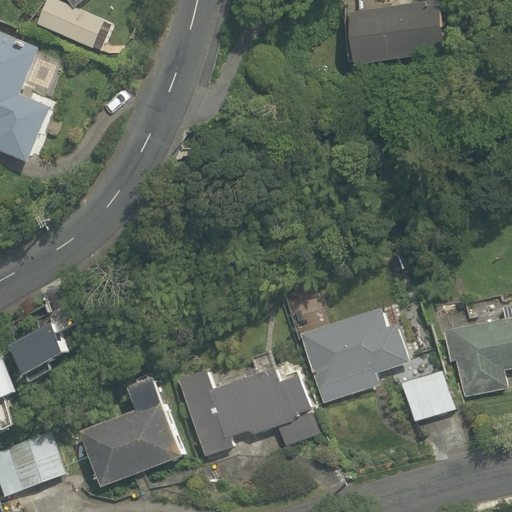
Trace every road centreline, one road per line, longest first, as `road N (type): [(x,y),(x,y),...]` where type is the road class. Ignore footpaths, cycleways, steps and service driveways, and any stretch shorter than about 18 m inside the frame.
road 1 (unclassified): [(0,282),(78,241),(128,187),(173,104),(197,0)]
road 2 (tertiary): [(511,465),(400,487),(339,511)]
